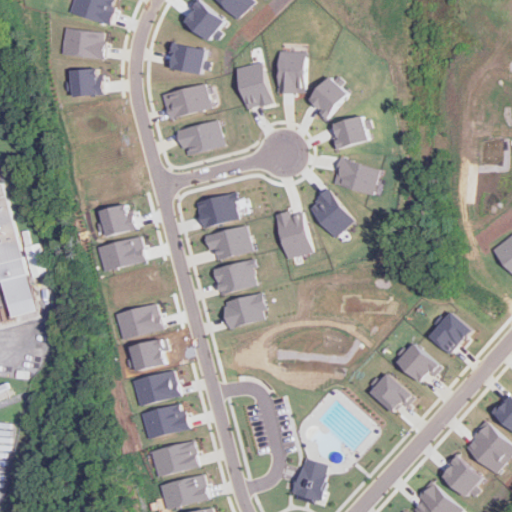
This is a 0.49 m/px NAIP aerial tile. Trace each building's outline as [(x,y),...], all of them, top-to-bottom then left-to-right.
[(77,0),(74,11),(112,23),(119,0),(77,0)] [(222,0),(238,17),(257,1),(256,0),(222,0)] [(66,52),(106,58),(110,31),(69,25),(66,52)] [(207,59),(209,47),(173,41),(171,54),(176,55),(174,66),(210,73),(212,60),(207,59)] [(282,91),(308,92),(309,50),(283,49),(282,91)] [(240,66),(250,108),(276,101),(266,60),(240,66)] [(107,94),(107,77),(102,77),(101,67),(75,68),(76,80),(70,80),(71,88),(77,88),(77,95),(107,94)] [(352,93),(334,75),(313,98),(323,107),(319,111),(328,119),(352,93)] [(166,92),(172,118),(214,107),(208,82),(166,92)] [(337,122),(341,135),(335,136),(338,148),(373,138),(366,114),(337,122)] [(188,154),(227,144),(220,119),(182,128),(188,154)] [(336,182),(376,193),(383,168),(343,157),(336,182)] [(0,183),(0,286),(2,296),(0,296),(0,305),(10,303),(15,322),(22,320),(20,314),(37,310),(9,182),(0,183)] [(356,221),(332,188),(311,203),(335,236),(356,221)] [(241,218),(238,199),(242,198),(240,191),(200,199),(206,225),(241,218)] [(108,236),(141,228),(137,213),(133,214),(130,203),(104,209),(107,221),(105,222),(108,236)] [(306,211),(295,213),(294,209),(279,213),(288,257),(315,251),(306,211)] [(221,259),(256,250),(249,224),(209,234),(212,248),(218,247),(221,259)] [(151,258),(144,234),(102,246),(109,271),(151,258)] [(511,236),(497,249),(511,266),(511,236)] [(28,245),(34,276),(48,273),(42,242),(28,245)] [(217,267),(224,293),(260,285),(255,265),(259,264),(258,257),(217,267)] [(268,319),(265,308),(269,307),(265,292),(227,301),(233,327),(268,319)] [(126,338),(167,328),(161,302),(120,312),(126,338)] [(476,329),(457,310),(433,334),(453,353),(476,329)] [(432,371),(437,375),(445,367),(419,341),(401,360),(423,381),(432,371)] [(138,378),(144,404),(185,394),(179,369),(138,378)] [(374,390),(397,411),(405,403),(408,406),(418,396),(391,371),(374,390)] [(511,396),(497,411),(511,424),(511,396)] [(147,412),(153,438),(194,427),(190,409),(185,410),(183,402),(147,412)] [(498,472),(511,456),(511,440),(490,421),(468,445),(498,472)] [(163,476),(204,465),(197,439),(156,450),(163,476)] [(478,485),(486,476),(461,454),(444,473),(473,499),(482,488),(478,485)] [(295,494),(315,500),(316,497),(322,499),(333,464),(307,456),(295,494)] [(165,483),(171,508),(213,498),(207,472),(165,483)] [(462,511),(465,509),(435,480),(422,495),(425,498),(416,508),(420,511),(462,511)]
